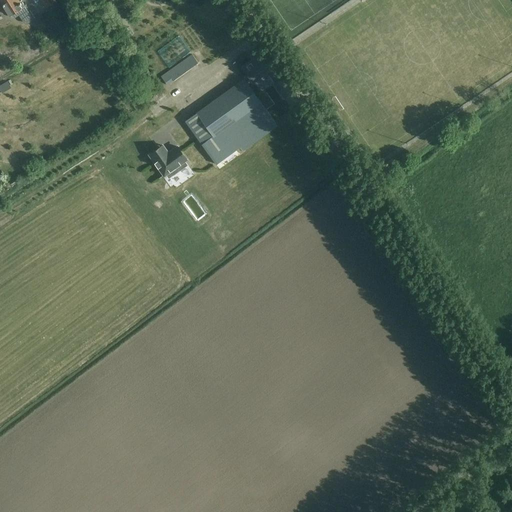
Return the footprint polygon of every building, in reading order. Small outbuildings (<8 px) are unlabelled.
[(0,0),(0,7),(4,6),(10,16),(10,15),(12,17),(14,18),(19,15),(25,24),(26,24),(27,24),(28,24),(35,19),(27,5),(25,6),(22,2),(25,0),(41,0),(46,8),(47,7),(49,9),(52,9),(54,8),(59,6),(56,2),(56,1),(55,0),(0,0)] [(257,57),(243,68),(253,82),(267,72),(275,84),(283,97),(292,90),(284,78),(283,78),(275,67),(266,54),(265,53),(265,52),(264,52),(257,57)] [(198,63),(192,55),(161,77),(167,85),(198,63)] [(186,122),(209,154),(216,165),(242,147),(244,150),(278,126),(245,79),(186,122)] [(163,147),(150,156),(165,176),(167,175),(170,179),(188,166),(185,162),(187,160),(178,147),(171,152),(169,154),(163,147)]
